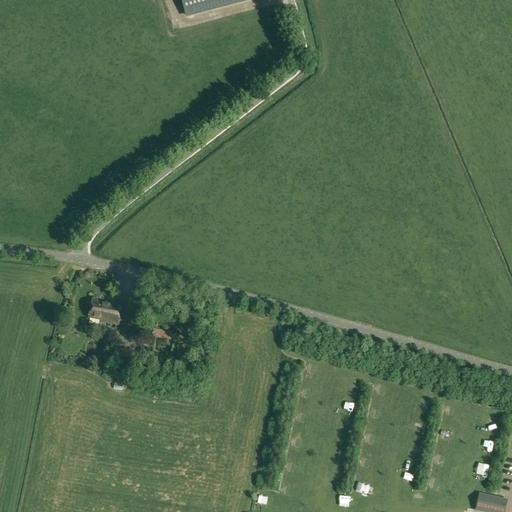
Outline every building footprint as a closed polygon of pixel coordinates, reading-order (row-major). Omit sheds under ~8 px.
[(247,0),(182,0),(187,16),(247,0)] [(89,318),(103,320),(102,322),(119,325),(123,305),(106,302),(106,303),(92,301),(89,318)] [(155,338),(171,340),(173,332),(156,329),(155,338)] [(112,361),(128,364),(130,365),(133,351),(115,348),(112,361)] [(159,369),(185,375),(188,360),(162,355),(159,369)] [(112,379),(110,386),(119,388),(120,381),(112,379)] [(504,511),(507,500),(485,496),(482,511),(485,511),(504,511)]
